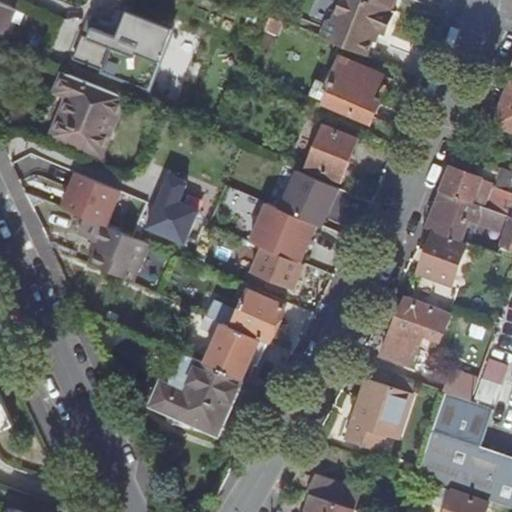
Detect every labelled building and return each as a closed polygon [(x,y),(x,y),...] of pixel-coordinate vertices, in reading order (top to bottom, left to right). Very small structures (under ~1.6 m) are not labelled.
[(369,0),(341,0),(335,17),(328,20),(321,38),(365,55),(368,56),(374,40),(371,39),(375,29),(383,32),(392,9),(390,8),(369,0)] [(369,0),(390,8),(393,0),(369,0)] [(0,35),(5,37),(16,8),(0,1),(0,35)] [(175,30),(129,12),(105,72),(151,90),(162,61),(175,30)] [(271,17),(264,31),(277,36),(282,21),(271,17)] [(368,56),(372,58),(379,42),(374,40),(368,56)] [(336,87),(328,102),(373,120),(382,99),(374,96),(383,76),(342,58),(331,85),(336,87)] [(125,96),(66,72),(59,92),(72,97),(56,135),(101,153),(112,128),(125,96)] [(318,79),(312,95),(328,102),(336,87),(331,85),(318,79)] [(497,125),(505,128),(511,108),(511,105),(505,103),(497,125)] [(361,140),(326,125),(308,165),(344,179),(361,140)] [(428,228),(450,236),(464,199),(511,216),(511,220),(508,232),(500,254),(511,258),(511,194),(504,191),(511,173),(498,169),(458,154),(437,207),(429,227),(428,228)] [(52,158),(49,164),(63,171),(66,163),(52,158)] [(318,223),(322,224),(339,186),(297,169),(281,207),(318,223)] [(75,171),(61,206),(101,222),(116,188),(75,171)] [(170,173),(147,227),(185,243),(200,210),(199,207),(180,201),(187,184),(184,179),(170,173)] [(450,236),(481,246),(489,225),(508,232),(511,220),(511,216),(464,199),(450,236)] [(302,261),(318,223),(281,207),(267,201),(251,240),(263,245),(302,261)] [(117,229),(103,223),(95,239),(94,240),(98,241),(94,248),(88,261),(98,265),(133,281),(140,265),(151,244),(117,229)] [(435,234),(412,299),(452,312),(462,285),(456,282),(468,246),(435,234)] [(302,261),(263,245),(252,271),(295,289),(306,263),(302,261)] [(288,306),(252,290),(242,312),(218,301),(211,316),(213,317),(235,327),(269,342),(271,343),(288,306)] [(451,317),(409,299),(383,357),(410,369),(424,339),(429,340),(430,339),(440,343),(451,317)] [(211,316),(210,315),(204,328),(220,335),(208,363),(245,379),(252,363),(258,366),(269,342),(213,317),(211,316)] [(480,379),(490,354),(480,350),(472,374),(471,376),(480,379)] [(208,363),(200,360),(186,392),(163,382),(153,404),(189,420),(195,417),(197,414),(223,426),(245,379),(208,363)] [(448,392),(473,400),(480,379),(471,376),(472,374),(457,370),(448,392)] [(415,393),(373,379),(365,403),(362,403),(351,440),(381,451),(394,413),(407,417),(415,393)] [(437,426),(419,477),(445,485),(491,501),(506,506),(511,507),(511,457),(503,454),(483,447),(485,441),(496,408),(473,400),(448,392),(437,426)] [(0,436),(17,428),(2,396),(0,397),(0,436)] [(313,494),(319,495),(357,509),(363,491),(320,476),(318,479),(299,472),(291,487),(313,494)] [(506,506),(491,501),(490,503),(454,491),(447,511),(487,511),(490,506),(504,510),(506,506)] [(313,511),(319,495),(313,494),(306,511),(313,511)] [(313,511),(356,511),(357,509),(319,495),(313,511)]
